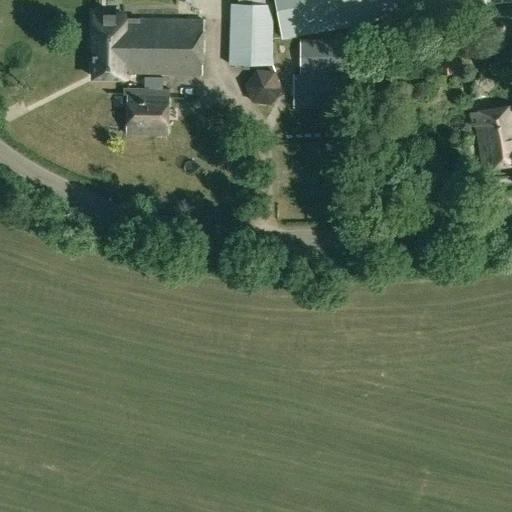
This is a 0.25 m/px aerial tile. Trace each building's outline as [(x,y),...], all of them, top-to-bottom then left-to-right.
[(228,64),(256,65),(272,65),(273,5),(271,5),(271,0),(238,0),(238,4),(230,3),(228,64)] [(124,74),(124,94),(127,94),(126,134),(168,134),(169,94),(151,93),(152,73),(202,74),(203,20),(130,18),(130,16),(98,15),(97,52),(91,52),(90,73),(124,74)] [(456,36),(453,36),(453,30),(442,30),(443,37),(434,38),(437,75),(459,74),(456,36)] [(357,39),(302,39),(302,75),(292,75),(292,110),(356,110),(357,39)] [(276,71),(256,68),(245,83),(251,102),(270,105),(283,89),(276,71)] [(469,85),(471,98),(490,94),(488,81),(469,85)] [(511,106),(471,113),(473,126),(477,126),(483,168),(511,163),(511,106)]
